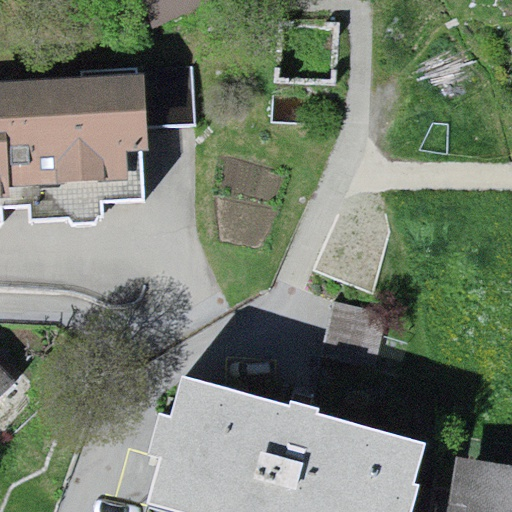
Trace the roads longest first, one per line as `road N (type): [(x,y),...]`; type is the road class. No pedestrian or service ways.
road 1 (residential): [(88,511),(124,421),(157,377),(255,332)]
road 2 (residential): [(0,313),(117,333),(174,300)]
